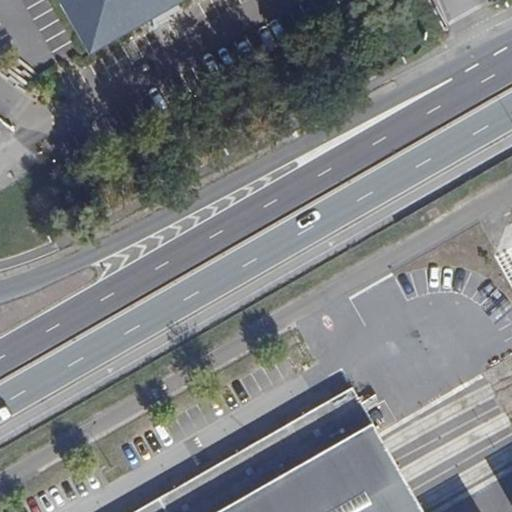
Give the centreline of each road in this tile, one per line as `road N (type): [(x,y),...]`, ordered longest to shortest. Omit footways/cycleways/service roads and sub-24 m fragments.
road 1 (primary): [(0,402),(511,111)]
road 2 (primary): [(469,86),(0,353)]
road 3 (primary): [(469,86),(423,80),(0,288)]
